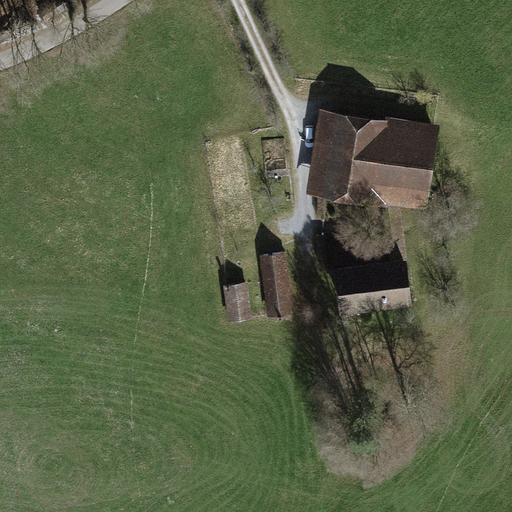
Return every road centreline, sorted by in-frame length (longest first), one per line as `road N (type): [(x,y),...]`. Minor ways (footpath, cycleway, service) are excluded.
road 1 (track): [(237,0),(295,126),(307,239)]
road 2 (unclassified): [(119,0),(0,61)]
